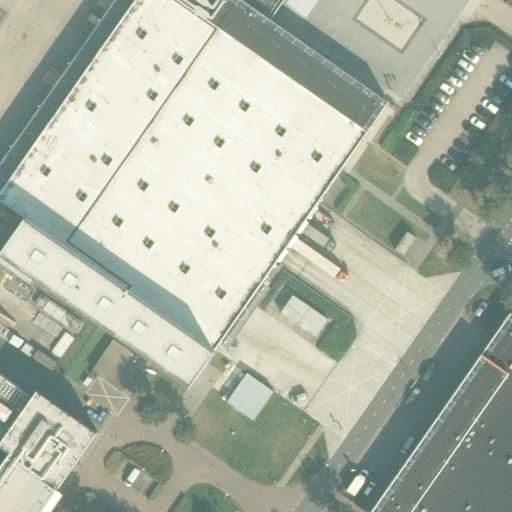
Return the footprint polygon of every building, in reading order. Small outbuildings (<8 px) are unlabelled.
[(214,351),(249,302),(274,265),(275,265),(317,204),(318,203),(367,133),(367,132),(177,0),(134,0),(0,192),(0,201),(24,218),(214,351)] [(177,0),(367,132),(387,104),(388,103),(270,20),(284,0),(177,0)] [(214,351),(24,218),(0,253),(0,263),(2,265),(30,285),(34,280),(89,318),(99,325),(189,388),(206,363),(214,351)] [(394,250),(403,257),(416,239),(407,233),(394,250)] [(280,314),(315,339),(328,320),(292,296),(280,314)] [(370,511),(511,511),(511,315),(509,314),(493,338),(479,357),(409,457),(403,465),(370,511)] [(120,391),(134,370),(127,365),(133,355),(112,340),(91,371),(120,391)] [(0,511),(0,448),(8,454),(39,476),(44,479),(56,487),(58,489),(97,433),(36,391),(33,396),(32,397),(3,377),(0,374),(0,511)] [(274,393),(246,374),(226,403),(253,422),(274,393)]
